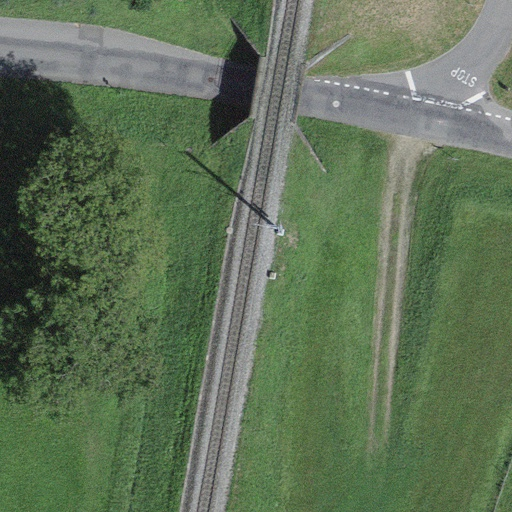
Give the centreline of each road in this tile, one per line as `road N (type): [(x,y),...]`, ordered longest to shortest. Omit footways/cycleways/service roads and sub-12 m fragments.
road 1 (residential): [(511,140),(97,60),(0,54)]
road 2 (track): [(370,466),(392,203),(412,118)]
